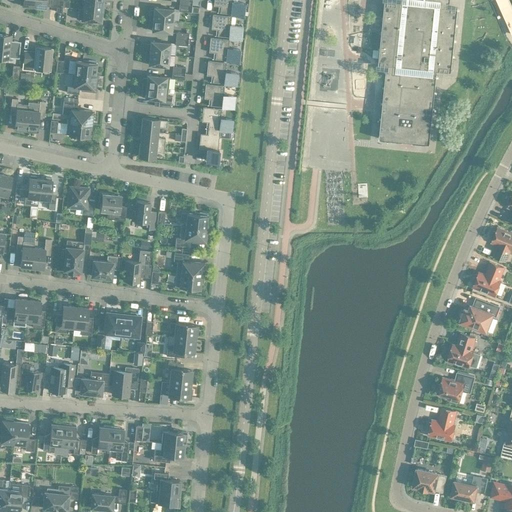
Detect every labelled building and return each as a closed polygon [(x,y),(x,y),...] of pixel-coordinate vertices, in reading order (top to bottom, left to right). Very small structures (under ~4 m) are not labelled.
[(34,0),(33,7),(44,8),(45,0),(34,0)] [(83,0),(82,9),(102,11),(103,0),(98,0),(83,0)] [(213,0),(213,6),(220,7),(219,13),(243,16),(244,4),(230,2),(229,0),(213,0)] [(384,0),(378,64),(388,65),(388,70),(386,70),(379,139),(429,144),(436,75),(433,75),(434,69),(450,71),(457,8),(446,7),(447,1),(449,2),(449,0),(401,0),(401,2),(384,0)] [(150,11),(149,19),(172,21),(173,9),(154,7),(153,11),(150,11)] [(78,9),(77,20),(81,20),(101,22),(102,11),(82,9),(78,9)] [(212,14),(211,29),(218,30),(217,36),(240,39),(241,27),(227,25),(228,16),(212,14)] [(171,33),(172,21),(149,19),(149,27),(151,27),(151,31),(171,33)] [(0,58),(8,60),(8,58),(18,59),(20,45),(10,44),(11,36),(0,34),(0,58)] [(208,52),(215,53),(215,59),(238,62),(239,50),(228,49),(229,40),(230,40),(210,38),(208,52)] [(147,45),(146,53),(169,55),(170,43),(150,41),(150,45),(147,45)] [(51,48),(36,47),(35,53),(24,52),(22,69),(34,71),(34,68),(49,69),(51,48)] [(169,55),(146,53),(145,61),(148,61),(148,65),(167,67),(169,55)] [(57,60),(55,72),(63,73),(64,61),(57,60)] [(75,61),(74,74),(95,76),(96,64),(95,63),(96,62),(88,61),(88,63),(75,61)] [(206,76),(213,76),(212,83),(235,85),(237,73),(222,72),(223,62),(207,61),(206,76)] [(95,79),(95,76),(74,74),(72,74),(70,86),(67,86),(66,93),(78,94),(79,88),(94,89),(94,87),(96,87),(97,79),(95,79)] [(143,79),(142,87),(168,89),(169,77),(147,75),(146,79),(143,79)] [(204,99),(211,99),(210,106),(233,108),(234,96),(220,95),(221,86),(205,84),(204,99)] [(161,89),(145,87),(144,100),(160,102),(161,89)] [(21,129),(25,130),(27,110),(28,110),(28,105),(17,104),(17,99),(11,99),(10,112),(16,112),(14,129),(15,129),(14,131),(20,131),(21,129)] [(38,111),(28,110),(27,110),(25,130),(30,130),(30,132),(36,133),(36,131),(37,131),(38,115),(44,115),(45,102),(39,101),(38,111)] [(67,122),(90,124),(90,122),(92,122),(93,114),(91,114),(92,111),(77,110),(77,102),(63,101),(61,114),(67,115),(67,122)] [(208,129),(219,130),(231,131),(232,119),(218,118),(219,109),(203,107),(201,122),(208,123),(208,129)] [(142,123),(141,131),(157,133),(157,127),(166,128),(167,121),(158,120),(142,118),(142,123)] [(90,124),(67,122),(65,135),(80,136),(80,138),(88,139),(88,137),(89,137),(90,124)] [(208,129),(207,135),(200,134),(198,149),(206,150),(205,161),(217,162),(218,150),(217,150),(219,130),(208,129)] [(141,131),(139,143),(164,146),(165,139),(156,138),(157,133),(141,131)] [(164,146),(139,143),(138,157),(139,157),(139,156),(154,158),(155,152),(163,153),(164,146)] [(0,194),(7,196),(11,177),(0,174),(0,194)] [(19,191),(18,201),(24,202),(24,205),(37,206),(38,198),(38,199),(40,179),(36,178),(36,177),(30,176),(30,178),(29,178),(28,189),(28,192),(19,191)] [(40,179),(38,199),(49,200),(48,209),(54,210),(56,197),(50,196),(52,180),(51,180),(51,178),(45,178),(45,179),(40,179)] [(69,187),(67,207),(82,209),(81,214),(93,215),(94,200),(88,200),(89,189),(69,187)] [(112,212),(112,219),(125,221),(126,207),(119,207),(120,201),(117,200),(118,195),(100,194),(99,202),(101,202),(100,211),(112,212)] [(132,211),(131,221),(143,222),(142,228),(154,229),(155,216),(148,215),(149,202),(136,201),(135,212),(132,211)] [(163,224),(165,212),(158,211),(156,223),(163,224)] [(186,219),(185,226),(206,229),(207,216),(206,215),(207,214),(199,213),(199,215),(180,213),(180,219),(186,219)] [(179,238),(175,238),(174,246),(189,248),(190,240),(205,242),(205,239),(207,239),(208,231),(206,231),(206,229),(185,226),(180,225),(179,238)] [(499,229),(497,227),(495,231),(492,231),(490,236),(492,238),(491,242),(498,245),(497,249),(496,248),(493,256),(505,261),(509,250),(511,251),(511,249),(511,233),(504,231),(505,230),(500,228),(499,229)] [(83,242),(83,245),(90,245),(90,241),(91,233),(84,233),(83,242)] [(96,233),(95,241),(103,242),(104,234),(96,233)] [(17,236),(16,249),(22,250),(21,252),(20,266),(21,266),(21,268),(26,269),(27,267),(31,267),(33,248),(34,248),(34,243),(33,243),(34,235),(24,234),(23,237),(17,236)] [(33,248),(31,267),(36,268),(36,270),(42,270),(42,268),(43,268),(44,252),(50,253),(51,240),(45,239),(44,249),(34,248),(33,248)] [(146,241),(145,250),(153,251),(154,242),(146,241)] [(68,273),(75,274),(75,271),(80,272),(82,249),(66,247),(65,250),(62,250),(62,258),(65,258),(63,270),(68,271),(68,273)] [(125,261),(123,281),(129,282),(129,284),(136,284),(136,282),(138,282),(139,276),(149,278),(150,266),(149,265),(150,252),(140,250),(138,262),(125,261)] [(176,261),(175,274),(201,276),(201,274),(203,274),(204,266),(202,266),(202,263),(188,262),(188,254),(174,253),(173,261),(176,261)] [(91,276),(111,278),(112,269),(118,270),(119,257),(107,256),(106,262),(93,260),(91,276)] [(504,267),(489,262),(484,274),(478,272),(477,275),(475,274),(471,283),(473,284),(472,287),(494,296),(500,281),(498,280),(504,267)] [(152,271),(150,283),(157,284),(159,272),(152,271)] [(201,276),(175,274),(174,287),(191,288),(191,290),(198,291),(199,289),(200,289),(201,276)] [(498,307),(476,298),(473,306),(470,305),(468,310),(464,308),(463,311),(461,311),(459,316),(461,318),(459,321),(461,322),(462,325),(468,327),(470,325),(486,331),(492,315),(495,316),(498,307)] [(6,310),(5,325),(18,326),(25,327),(26,321),(28,300),(15,299),(14,308),(14,311),(6,310)] [(28,300),(26,321),(33,322),(32,328),(43,329),(45,314),(39,313),(40,301),(28,300)] [(65,333),(66,327),(73,328),(75,307),(63,306),(62,317),(56,317),(54,332),(65,333)] [(91,336),(92,321),(87,320),(88,308),(75,307),(73,328),(80,328),(80,334),(91,336)] [(121,334),(123,314),(116,313),(116,311),(110,310),(109,312),(106,312),(104,332),(121,334)] [(123,314),(121,334),(137,336),(140,316),(136,315),(137,313),(130,313),(129,315),(123,314)] [(175,329),(174,337),(195,339),(195,334),(197,334),(198,326),(169,323),(169,328),(175,329)] [(452,344),(447,360),(468,367),(469,365),(476,368),(480,355),(473,353),(473,351),(471,350),(475,338),(460,333),(456,346),(452,344)] [(105,350),(106,335),(98,334),(96,349),(105,350)] [(195,339),(174,337),(173,346),(167,345),(166,356),(181,358),(181,352),(193,353),(195,339)] [(136,342),(135,353),(143,353),(143,342),(136,342)] [(32,343),(31,351),(45,353),(46,345),(32,343)] [(498,343),(496,350),(502,352),(504,345),(498,343)] [(48,344),(47,355),(55,356),(57,345),(48,344)] [(71,346),(70,359),(78,360),(79,347),(71,346)] [(97,358),(98,351),(80,349),(79,364),(87,364),(87,357),(97,358)] [(171,369),(169,382),(190,384),(191,371),(180,369),(180,363),(168,362),(167,369),(171,369)] [(2,363),(0,383),(0,388),(13,389),(14,377),(20,377),(21,363),(15,363),(15,364),(2,363)] [(31,364),(22,363),(22,373),(26,373),(23,388),(37,391),(40,372),(30,370),(31,364)] [(65,392),(66,384),(67,383),(67,381),(73,382),(75,365),(62,363),(61,368),(51,367),(48,391),(65,392)] [(493,363),(488,378),(494,380),(499,365),(493,363)] [(114,371),(112,395),(128,396),(129,388),(131,387),(131,385),(136,386),(138,369),(125,367),(125,372),(114,371)] [(80,392),(101,395),(102,385),(107,386),(109,374),(102,373),(102,380),(81,378),(80,392)] [(439,384),(437,387),(437,391),(438,392),(438,393),(448,396),(447,399),(458,402),(461,390),(469,392),(473,377),(457,373),(456,373),(457,374),(455,381),(442,377),(440,384),(439,384)] [(189,389),(190,384),(169,382),(168,396),(191,398),(192,390),(189,389)] [(160,395),(159,404),(167,405),(168,396),(160,395)] [(428,432),(428,435),(451,441),(455,425),(453,424),(456,411),(441,407),(438,421),(431,419),(430,423),(428,422),(426,431),(428,432)] [(0,444),(13,446),(15,422),(13,422),(13,420),(5,419),(5,421),(2,421),(1,436),(0,435),(0,447),(0,448),(0,444)] [(28,423),(15,422),(13,446),(25,447),(25,450),(33,451),(34,439),(27,438),(27,432),(29,432),(30,425),(28,425),(28,423)] [(61,447),(63,424),(55,423),(55,424),(51,424),(50,437),(44,436),(42,450),(54,451),(54,447),(61,447)] [(63,424),(61,447),(68,448),(67,453),(79,454),(80,440),(74,439),(76,426),(71,426),(71,425),(63,424)] [(97,449),(109,450),(111,427),(103,426),(103,427),(99,427),(98,439),(92,439),(90,453),(96,454),(97,449)] [(134,440),(141,441),(142,427),(135,426),(134,440)] [(119,429),(119,428),(111,427),(109,450),(116,451),(115,459),(126,461),(128,443),(122,442),(124,429),(119,429)] [(511,459),(511,456),(511,431),(509,430),(506,442),(503,441),(500,457),(511,459)] [(161,443),(184,445),(184,442),(185,442),(186,432),(176,431),(176,432),(162,431),(161,443)] [(484,452),(487,439),(480,438),(477,451),(484,452)] [(184,445),(161,443),(160,450),(154,449),(153,461),(169,462),(169,456),(182,458),(183,453),(184,453),(185,445),(184,445)] [(492,457),(484,456),(483,460),(481,470),(489,472),(492,457)] [(121,467),(120,475),(128,476),(129,468),(121,467)] [(412,486),(419,488),(419,489),(427,490),(427,489),(434,491),(434,490),(442,491),(445,476),(437,474),(437,473),(416,469),(412,486)] [(180,485),(180,481),(167,479),(168,473),(153,472),(152,483),(157,484),(156,491),(179,493),(180,493),(181,485),(180,485)] [(478,479),(473,478),(471,484),(454,481),(451,495),(452,496),(452,497),(458,499),(459,497),(474,500),(475,491),(483,493),(486,479),(478,477),(478,479)] [(3,510),(6,510),(8,489),(1,488),(2,480),(0,479),(0,511),(3,511),(3,510)] [(511,483),(509,483),(509,485),(493,482),(490,497),(501,499),(502,498),(506,499),(504,507),(507,507),(507,510),(511,510),(511,483)] [(21,490),(8,489),(6,510),(19,511),(19,510),(21,510),(22,503),(20,503),(21,497),(28,497),(29,485),(21,484),(21,490)] [(44,492),(42,508),(67,510),(68,498),(77,499),(78,487),(69,486),(68,494),(57,493),(57,490),(47,489),(46,492),(44,492)] [(128,502),(135,503),(136,489),(129,488),(128,502)] [(90,507),(111,509),(112,501),(117,501),(117,502),(125,502),(126,490),(119,489),(118,496),(113,496),(92,493),(91,498),(89,498),(88,506),(90,506),(90,507)] [(178,496),(179,493),(156,491),(155,502),(154,502),(154,503),(168,504),(168,505),(178,506),(179,496),(178,496)]
